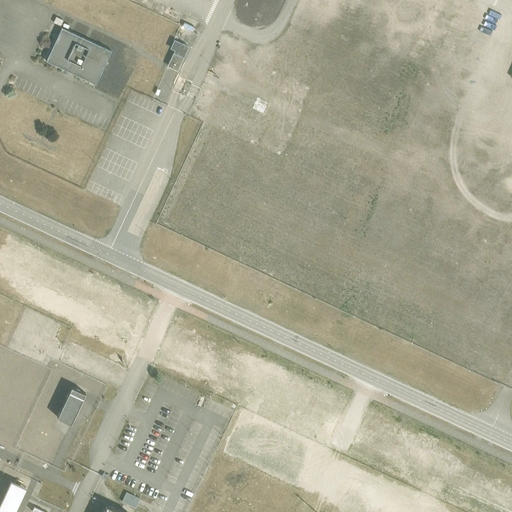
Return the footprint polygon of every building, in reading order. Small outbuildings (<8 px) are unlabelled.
[(188,15),(183,25),(194,30),(199,20),(188,15)] [(95,84),(111,51),(61,27),(45,61),(95,84)] [(170,48),(175,50),(167,66),(178,70),(189,46),(177,40),(175,39),(170,48)] [(70,423),(85,393),(71,386),(57,417),(70,423)] [(0,511),(14,511),(22,493),(23,493),(26,486),(9,479),(0,499),(0,511)] [(127,491),(122,500),(136,507),(140,497),(127,491)]
